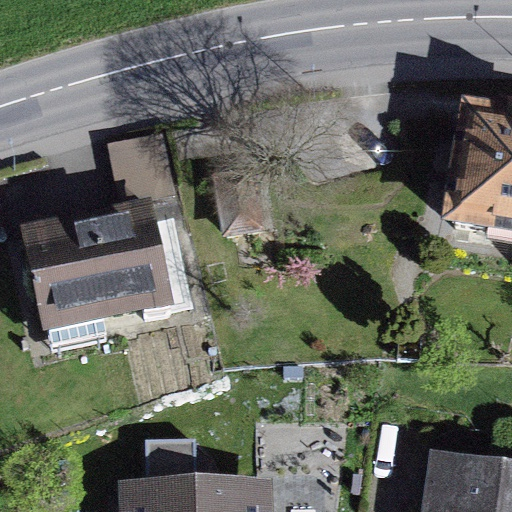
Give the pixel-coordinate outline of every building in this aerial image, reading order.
[(511,88),(462,82),(445,205),(511,213),(511,88)] [(253,174),(214,182),(226,244),(266,236),(253,174)] [(155,188),(25,213),(45,319),(176,294),(155,188)] [(511,511),(511,458),(437,446),(425,511),(511,511)] [(278,511),(278,468),(125,467),(124,511),(278,511)]
